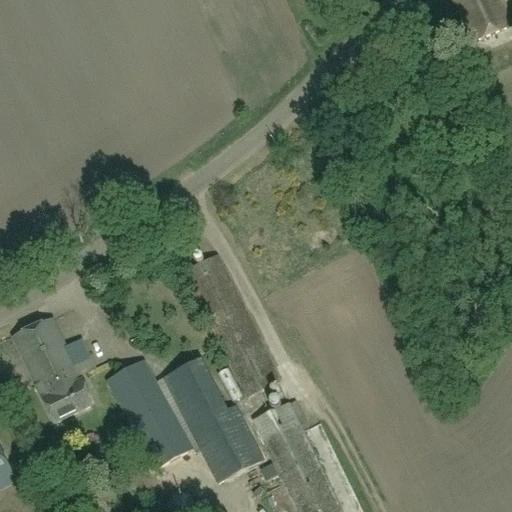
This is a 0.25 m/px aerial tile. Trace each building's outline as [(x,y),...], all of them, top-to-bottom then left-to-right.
[(511,26),(511,25),(501,0),(453,0),(472,43),(511,26)] [(409,106),(425,142),(450,132),(434,95),(409,106)] [(186,274),(249,399),(280,383),(218,258),(186,274)] [(95,407),(54,320),(13,339),(54,426),(95,407)] [(86,338),(73,344),(84,373),(98,368),(86,338)] [(218,487),(225,484),(264,462),(237,410),(229,415),(202,361),(163,381),(218,487)] [(144,362),(108,383),(158,472),(194,452),(144,362)] [(254,423),(275,467),(263,471),(267,482),(279,476),(296,511),(342,511),(298,420),(303,417),(297,402),(292,405),(291,404),(254,423)] [(0,450),(0,492),(18,482),(0,450)]
